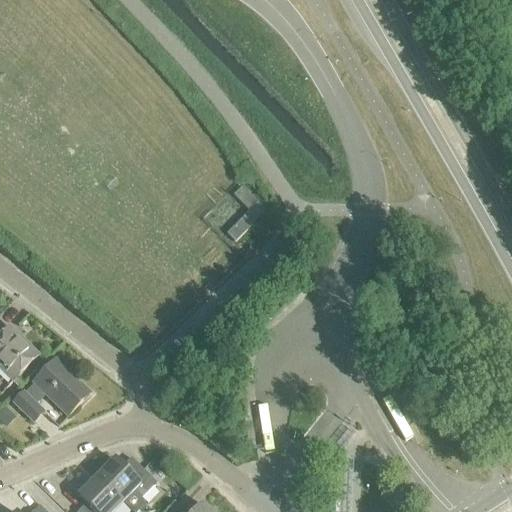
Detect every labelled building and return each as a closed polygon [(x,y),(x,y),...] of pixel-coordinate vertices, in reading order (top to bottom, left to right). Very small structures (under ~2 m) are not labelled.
[(249,214),(227,236),(235,244),(265,214),(241,191),(233,199),(249,214)] [(23,385),(17,380),(39,358),(11,330),(1,340),(0,339),(0,368),(14,383),(10,387),(16,392),(23,385)] [(37,387),(27,398),(25,396),(15,406),(35,426),(45,416),(36,407),(46,397),(69,419),(91,396),(77,382),(75,384),(56,364),(35,386),(37,387)] [(403,394),(398,397),(413,422),(418,419),(403,394)] [(4,411),(0,415),(0,426),(4,430),(13,420),(4,411)] [(103,473),(97,480),(123,506),(133,495),(140,502),(157,486),(131,461),(122,469),(113,460),(102,472),(103,473)] [(350,511),(352,462),(332,462),(330,511),(350,511)] [(116,511),(123,506),(97,480),(89,487),(88,485),(78,495),(80,497),(78,499),(86,506),(80,511),(116,511)]
